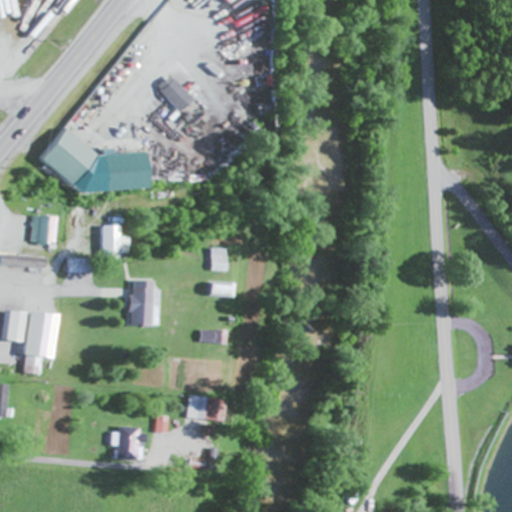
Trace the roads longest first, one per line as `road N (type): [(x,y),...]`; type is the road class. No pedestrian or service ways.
road 1 (secondary): [(428,0),(454,511)]
road 2 (track): [(278,0),(273,88),(237,201),(204,245)]
road 3 (trunk): [(0,144),(122,0)]
road 4 (residential): [(0,269),(34,266),(127,291)]
road 5 (residential): [(129,467),(0,456)]
